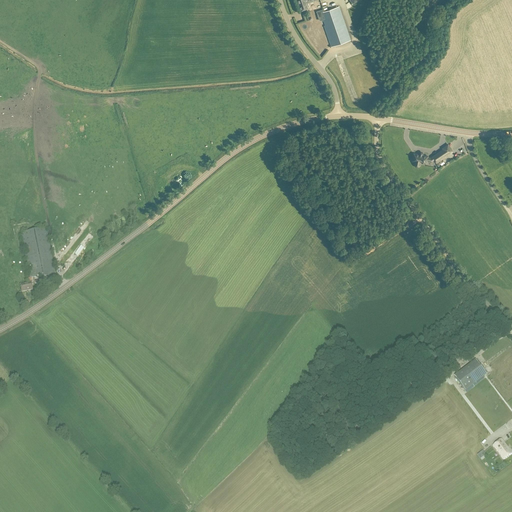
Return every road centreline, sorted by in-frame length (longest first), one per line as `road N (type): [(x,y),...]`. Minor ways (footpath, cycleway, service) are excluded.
road 1 (tertiary): [(0,329),(241,147),(292,124),(337,116)]
road 2 (unclassified): [(511,328),(386,171),(378,119)]
road 3 (tertiary): [(378,119),(511,133)]
road 4 (unclassified): [(337,116),(333,85),(279,0)]
